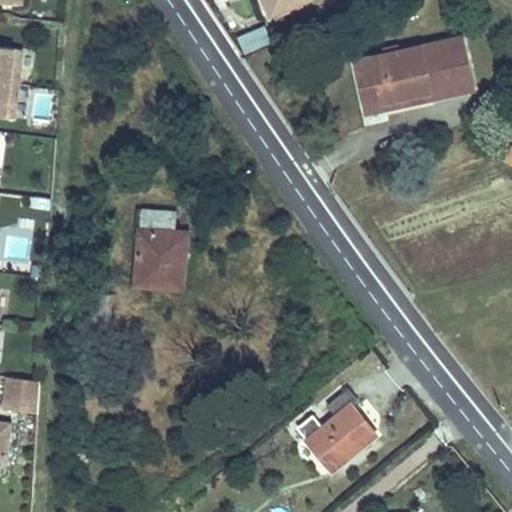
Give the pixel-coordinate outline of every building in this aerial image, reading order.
[(275,0),(284,19),(322,0),(275,0)] [(238,31),(243,49),(271,42),(267,24),(238,31)] [(23,48),(0,44),(0,78),(11,80),(12,69),(20,70),(23,48)] [(475,48),(367,74),(378,126),(400,119),(400,113),(442,103),(444,109),(487,99),(475,48)] [(19,81),(20,70),(12,69),(11,80),(19,81)] [(9,90),(11,80),(0,78),(0,113),(14,115),(17,91),(9,90)] [(19,81),(11,80),(9,90),(17,91),(19,81)] [(31,259),(33,215),(51,216),(52,195),(13,193),(10,258),(31,259)] [(142,230),(139,285),(186,288),(188,264),(182,263),(183,244),(176,244),(176,233),(142,230)] [(74,310),(104,312),(105,295),(75,293),(74,310)] [(74,310),(71,310),(71,331),(103,334),(104,312),(74,310)] [(40,411),(42,379),(7,374),(5,408),(40,411)] [(333,409),(306,433),(330,461),(373,425),(358,408),(354,412),(344,401),(356,390),(346,380),(325,399),(333,409)] [(0,445),(9,447),(12,420),(0,418),(0,445)] [(0,457),(7,459),(9,447),(0,445),(0,457)]
